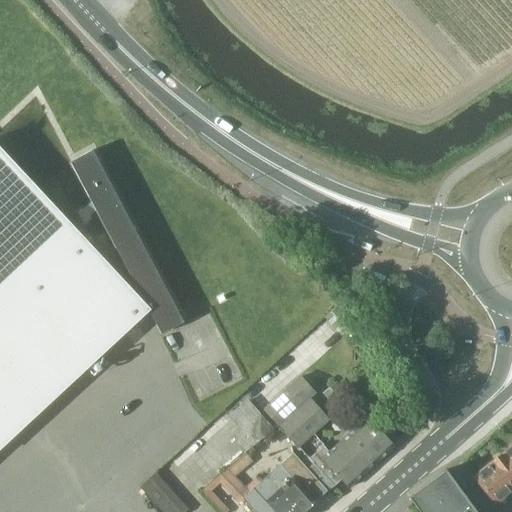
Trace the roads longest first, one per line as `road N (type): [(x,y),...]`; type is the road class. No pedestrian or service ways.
road 1 (secondary): [(362,209),(191,110),(81,0)]
road 2 (secondary): [(363,511),(486,403)]
road 3 (secondary): [(362,209),(471,263)]
